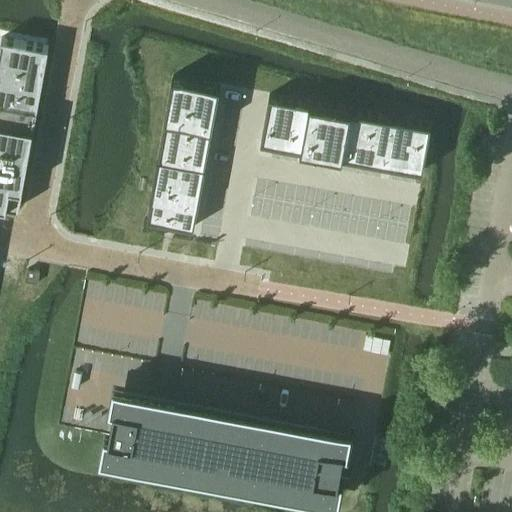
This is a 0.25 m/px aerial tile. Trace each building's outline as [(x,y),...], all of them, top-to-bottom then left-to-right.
[(0,203),(17,206),(35,106),(39,86),(46,45),(0,36),(0,203)] [(220,84),(173,76),(147,218),(180,224),(194,226),(220,84)] [(434,123),(272,94),(263,141),(425,170),(434,123)] [(28,269),(26,281),(37,283),(39,271),(28,269)] [(106,432),(101,455),(339,499),(343,476),(339,475),(344,449),(348,450),(353,427),(115,382),(111,405),(114,406),(109,432),(106,432)]
